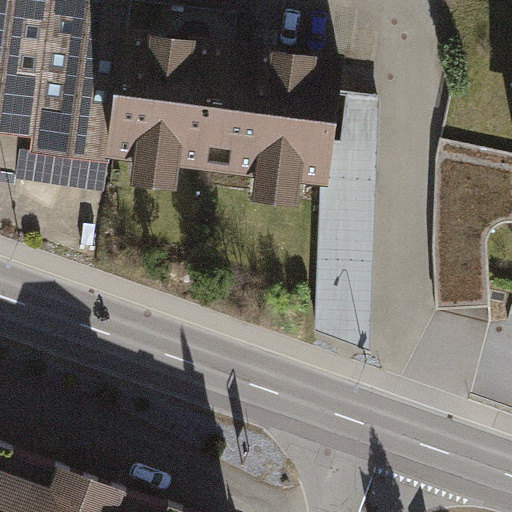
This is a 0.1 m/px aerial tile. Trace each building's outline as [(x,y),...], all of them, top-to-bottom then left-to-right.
[(128,0),(0,0),(0,134),(36,139),(34,153),(109,163),(125,32),(128,0)] [(125,32),(109,163),(327,189),(344,58),(125,32)] [(430,240),(435,311),(461,310),(490,306),(486,251),(489,236),(498,226),(511,228),(511,154),(439,140),(434,164),(430,240)] [(80,511),(93,479),(0,443),(0,511),(80,511)] [(180,511),(93,479),(80,511),(180,511)]
